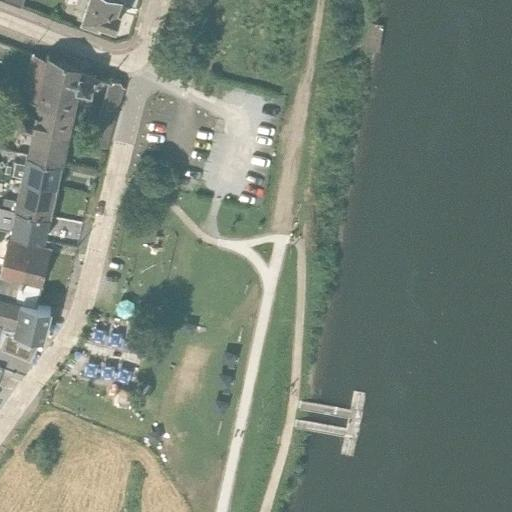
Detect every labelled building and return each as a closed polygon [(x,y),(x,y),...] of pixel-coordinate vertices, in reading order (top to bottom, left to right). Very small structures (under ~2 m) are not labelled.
[(85,0),(84,3),(82,10),(81,13),(100,20),(101,16),(116,21),(122,4),(118,3),(119,0),(85,0)] [(37,95),(47,52),(31,46),(23,83),(6,78),(4,87),(22,91),(37,96),(37,95)] [(37,95),(37,96),(74,104),(84,61),(48,47),(47,52),(37,95)] [(97,67),(84,61),(79,83),(93,86),(97,67)] [(109,72),(91,136),(106,140),(123,82),(120,75),(109,72)] [(74,104),(37,96),(35,104),(21,102),(18,118),(32,121),(28,145),(29,147),(62,155),(64,155),(70,128),(74,104)] [(24,156),(21,169),(21,170),(22,170),(58,178),(62,155),(29,147),(28,145),(26,145),(24,156)] [(21,169),(24,156),(15,154),(13,167),(21,169)] [(18,193),(16,201),(51,209),(58,178),(22,170),(18,193)] [(2,197),(15,201),(16,201),(18,193),(4,190),(2,197)] [(0,221),(10,224),(15,201),(2,197),(0,196),(0,221)] [(15,201),(10,224),(10,226),(51,235),(56,209),(51,209),(16,201),(15,201)] [(0,268),(41,279),(51,240),(8,230),(0,263),(0,268)] [(0,288),(20,293),(37,297),(41,279),(0,268),(0,288)] [(0,288),(0,310),(16,315),(14,322),(3,320),(0,329),(0,339),(28,351),(34,339),(40,341),(42,330),(44,330),(51,301),(37,297),(20,293),(0,288)]
